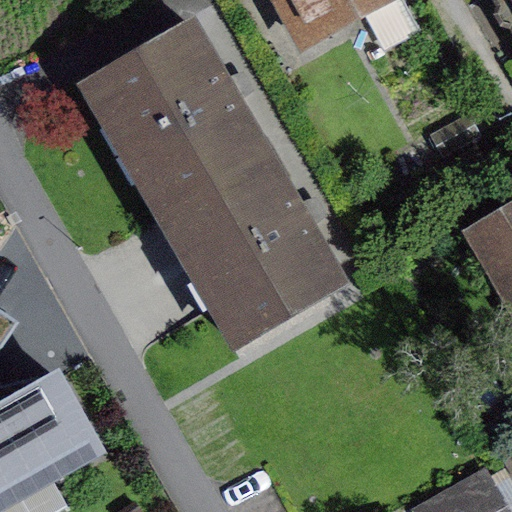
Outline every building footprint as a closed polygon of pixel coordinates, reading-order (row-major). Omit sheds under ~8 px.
[(271,0),(305,63),(423,0),(271,0)] [(511,0),(493,0),(511,32),(511,0)] [(209,26),(83,95),(233,365),(359,296),(209,26)] [(511,216),(470,241),(511,311),(511,216)] [(0,511),(14,511),(113,458),(66,384),(0,420),(0,365),(20,329),(0,316),(0,511)] [(504,511),(484,475),(419,511),(504,511)]
